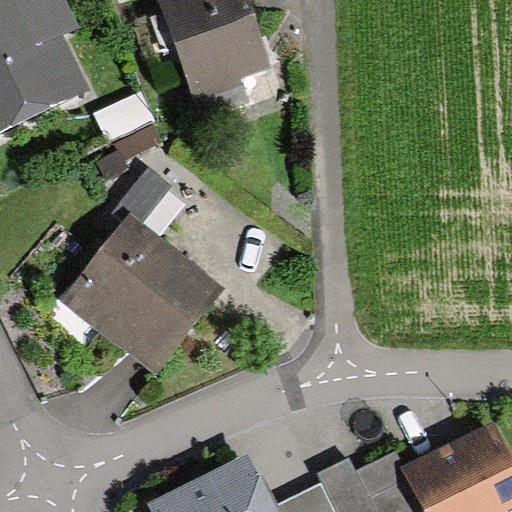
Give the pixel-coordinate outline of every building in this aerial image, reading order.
[(0,0),(0,134),(86,94),(60,37),(73,32),(57,0),(0,0)] [(248,0),(160,0),(201,116),(247,100),(238,74),(270,65),(265,50),(248,0)] [(165,141),(157,124),(116,144),(119,150),(98,160),(108,181),(132,169),(127,160),(165,141)] [(169,191),(173,185),(149,167),(122,203),(163,234),(186,204),(169,191)] [(223,289),(134,212),(60,300),(156,373),(223,289)] [(511,511),(511,473),(490,426),(401,468),(421,510),(422,511),(511,511)] [(416,511),(421,510),(401,468),(393,451),(350,471),(345,460),(318,472),(325,487),(336,511),(416,511)] [(269,511),(245,461),(150,506),(152,511),(269,511)] [(336,511),(325,487),(272,511),(336,511)]
